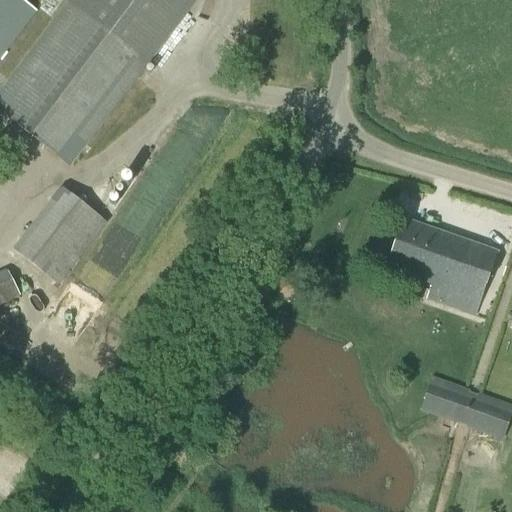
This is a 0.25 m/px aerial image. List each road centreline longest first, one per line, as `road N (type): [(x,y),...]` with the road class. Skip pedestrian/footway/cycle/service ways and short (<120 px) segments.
road 1 (tertiary): [(71,511),(325,127)]
road 2 (unclassified): [(511,192),(387,157),(325,127)]
road 3 (tertiary): [(325,127),(341,41),(335,0)]
